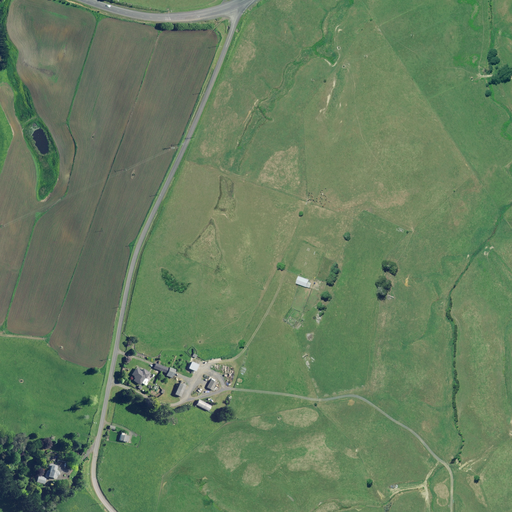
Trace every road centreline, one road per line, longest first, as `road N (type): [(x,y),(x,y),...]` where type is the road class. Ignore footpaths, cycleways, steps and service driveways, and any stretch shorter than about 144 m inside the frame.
road 1 (unclassified): [(114,511),(90,477),(132,261),(234,24),(235,5)]
road 2 (tertiary): [(85,0),(167,18),(235,5)]
